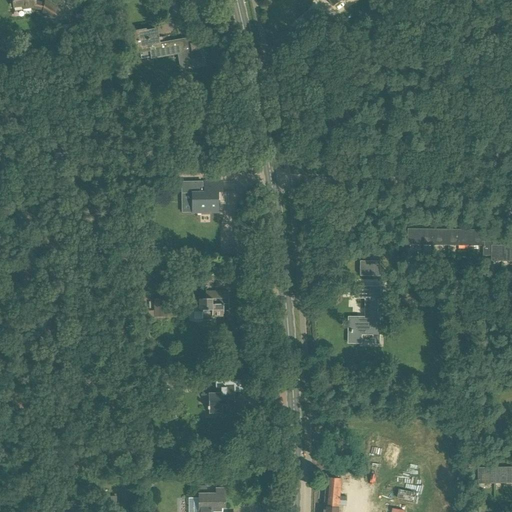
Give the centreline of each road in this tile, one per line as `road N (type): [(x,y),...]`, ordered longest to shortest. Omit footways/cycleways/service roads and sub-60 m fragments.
road 1 (primary): [(293,511),(285,306),(238,0)]
road 2 (track): [(271,182),(511,184)]
